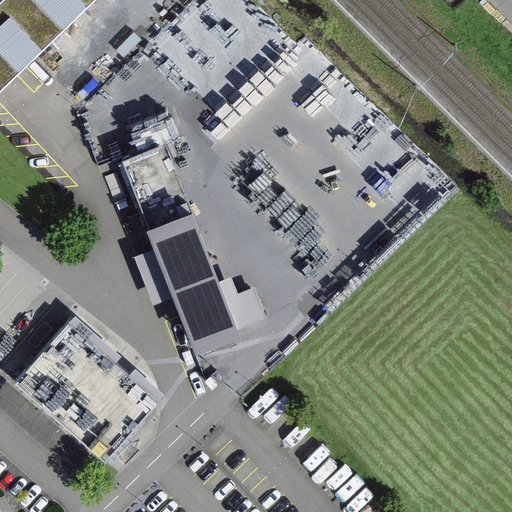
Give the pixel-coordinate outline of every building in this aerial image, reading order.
[(0,87),(89,0),(2,0),(0,2),(0,87)] [(266,3),(247,21),(310,87),(337,61),(308,31),(300,39),(266,3)] [(123,154),(146,206),(189,186),(165,135),(123,154)] [(239,330),(191,207),(146,225),(194,348),(239,330)] [(73,319),(22,375),(110,455),(161,399),(73,319)]
